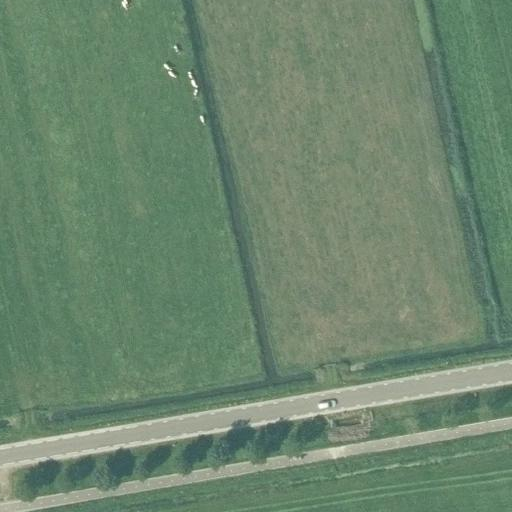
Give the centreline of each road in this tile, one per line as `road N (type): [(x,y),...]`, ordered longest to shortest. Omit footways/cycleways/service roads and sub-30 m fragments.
road 1 (tertiary): [(0,457),(390,390)]
road 2 (unclassified): [(415,511),(390,390)]
road 3 (tertiary): [(390,390),(511,370)]
